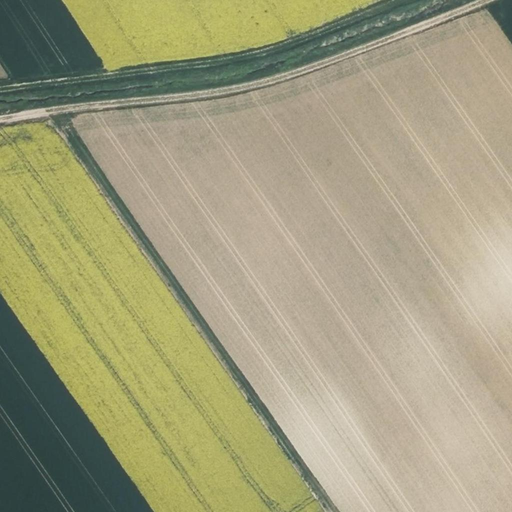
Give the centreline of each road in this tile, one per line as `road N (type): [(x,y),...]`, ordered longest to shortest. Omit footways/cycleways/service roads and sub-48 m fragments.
road 1 (track): [(328,511),(52,111)]
road 2 (track): [(496,0),(263,84),(52,111)]
road 3 (track): [(0,89),(243,58),(413,0)]
